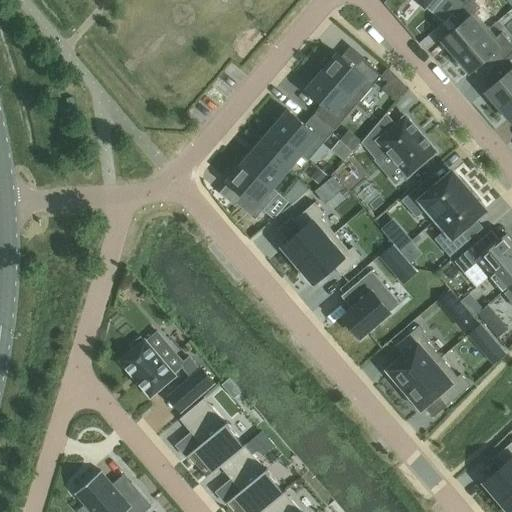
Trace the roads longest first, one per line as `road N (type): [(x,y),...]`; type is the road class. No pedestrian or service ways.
road 1 (residential): [(456,511),(177,181)]
road 2 (residential): [(333,0),(177,181)]
road 3 (residential): [(368,0),(511,167)]
road 4 (unclassified): [(78,375),(119,224),(111,198)]
road 5 (residential): [(78,375),(195,511)]
road 6 (unclassified): [(34,511),(78,375)]
road 7 (secondary): [(0,342),(5,207)]
